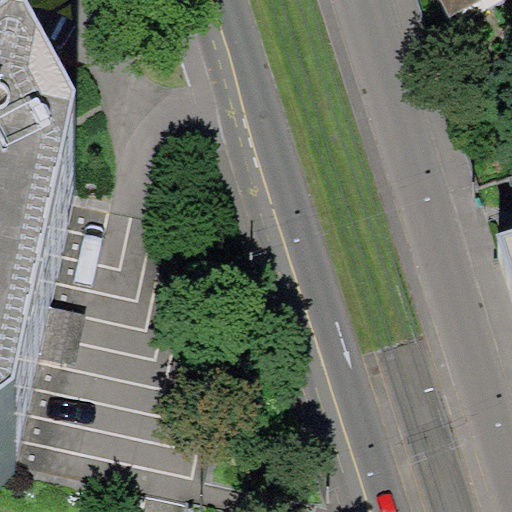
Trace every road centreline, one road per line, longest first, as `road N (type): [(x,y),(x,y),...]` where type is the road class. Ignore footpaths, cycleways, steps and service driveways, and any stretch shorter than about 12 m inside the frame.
road 1 (secondary): [(214,0),(377,511)]
road 2 (primary): [(511,473),(364,0)]
